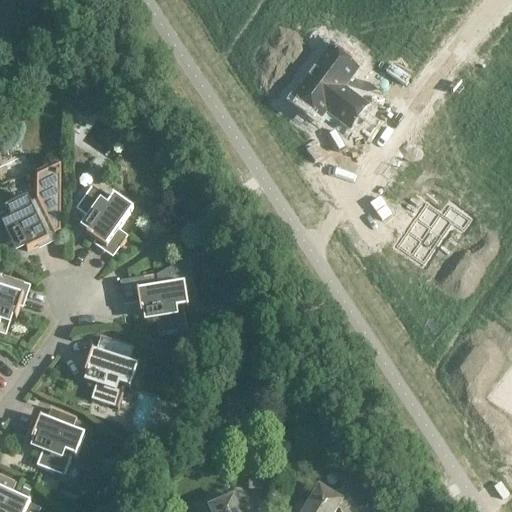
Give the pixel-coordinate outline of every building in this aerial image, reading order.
[(381,0),(380,0),(345,44),(369,64),(377,54),(394,68),(404,56),(405,56),(406,55),(405,54),(411,47),(412,48),(413,46),(412,45),(422,33),(381,0)] [(419,0),(435,12),(435,11),(432,9),(439,0),(440,0),(441,0),(440,0),(419,0)] [(330,50),(293,99),(321,120),(326,113),(350,131),(367,108),(343,90),(358,71),(330,50)] [(488,91),(476,107),(511,135),(511,93),(511,94),(500,85),(492,94),(488,91)] [(108,127),(103,133),(124,148),(128,142),(108,127)] [(440,155),(430,169),(456,188),(483,150),(492,157),(500,145),(478,128),(470,139),(458,130),(447,145),(446,147),(442,153),(441,153),(440,154),(440,155)] [(95,135),(86,159),(114,170),(124,146),(95,135)] [(29,204),(27,199),(6,210),(8,214),(0,217),(0,249),(16,242),(20,250),(29,245),(32,250),(48,242),(47,239),(60,233),(60,167),(37,178),(37,200),(29,204)] [(92,188),(76,211),(90,222),(85,229),(94,235),(90,240),(106,250),(133,211),(114,197),(111,201),(92,188)] [(202,192),(192,199),(200,210),(210,203),(202,192)] [(397,246),(396,247),(398,249),(398,248),(423,265),(452,224),(463,232),(471,220),(450,206),(443,216),(428,205),(426,204),(425,206),(398,246),(397,246)] [(157,278),(135,281),(140,311),(146,310),(147,321),(156,319),(159,337),(187,332),(183,310),(188,309),(181,263),(157,278)] [(0,277),(0,321),(8,323),(12,313),(17,315),(23,298),(21,297),(25,286),(0,277)] [(99,355),(92,353),(86,370),(92,372),(88,382),(97,385),(91,402),(118,411),(125,389),(130,390),(137,368),(130,365),(134,353),(135,354),(136,353),(102,341),(101,342),(103,343),(99,355)] [(251,392),(232,392),(232,423),(251,423),(251,392)] [(40,420),(33,437),(39,439),(35,449),(43,452),(37,468),(63,479),(72,457),(76,459),(85,437),(72,432),(76,423),(50,413),(46,422),(40,420)] [(262,488),(262,463),(248,463),(248,488),(262,488)] [(344,489),(333,496),(320,488),(310,506),(306,505),(302,505),(299,507),(296,510),(295,511),(336,511),(338,509),(339,511),(374,511),(351,475),(339,482),(344,489)] [(0,478),(0,479),(0,511),(39,511),(40,511),(29,507),(30,505),(9,495),(13,485),(14,485),(14,484),(0,477),(0,478)] [(24,484),(21,492),(29,496),(32,488),(24,484)] [(238,511),(233,498),(209,508),(210,511),(238,511)]
